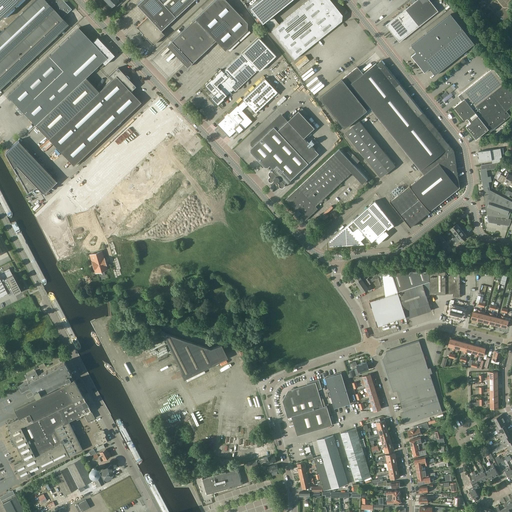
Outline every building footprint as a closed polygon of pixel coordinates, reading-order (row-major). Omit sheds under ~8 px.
[(0,0),(0,16),(17,0),(0,0)] [(61,0),(60,0),(35,0),(0,33),(0,88),(69,24),(62,18),(70,10),(64,4),(64,3),(63,0),(61,0)] [(140,0),(136,4),(147,16),(136,27),(142,33),(154,23),(160,30),(192,0),(140,0)] [(225,50),(247,30),(247,22),(225,0),(214,0),(169,43),(187,62),(184,64),(187,67),(192,63),(216,40),(225,50)] [(261,0),(253,7),(264,21),(289,0),(261,0)] [(340,15),(327,0),(308,0),(271,31),(294,59),(336,25),(335,24),(339,20),(340,15)] [(344,0),(341,0),(347,8),(350,7),(344,0)] [(399,43),(427,20),(438,12),(428,0),(417,0),(386,25),(399,43)] [(435,75),(474,44),(451,14),(411,45),(417,52),(412,56),(425,72),(430,68),(435,75)] [(164,34),(160,30),(154,23),(142,33),(143,34),(142,34),(144,36),(143,36),(146,38),(146,37),(153,44),(164,34)] [(93,42),(79,28),(20,83),(48,113),(102,62),(105,64),(114,55),(98,38),(93,42)] [(259,69),(274,55),(258,37),(241,52),(242,53),(230,65),(228,63),(221,69),(214,76),(214,77),(212,79),(211,78),(204,85),(213,95),(210,98),(213,101),(217,105),(221,101),(224,98),(223,98),(226,96),(233,90),(258,67),(259,69)] [(216,50),(207,55),(209,58),(207,60),(210,65),(221,58),(216,50)] [(406,60),(411,67),(415,63),(409,57),(406,60)] [(454,151),(381,60),(377,64),(376,63),(363,73),(358,67),(321,96),(346,127),(370,108),(385,126),(401,145),(424,174),(390,201),(403,218),(410,227),(459,187),(454,151)] [(111,80),(105,86),(98,92),(85,78),(48,113),(35,125),(74,165),(141,102),(130,91),(136,86),(118,68),(109,77),(111,80)] [(490,132),(510,116),(506,111),(511,106),(511,92),(493,68),(458,96),(462,101),(454,107),(464,120),(467,118),(468,119),(470,122),(470,121),(471,122),(466,126),(476,139),(488,129),(490,132)] [(277,92),(264,78),(243,99),(245,101),(239,107),(238,106),(228,115),(227,114),(224,117),(225,118),(218,124),(229,136),(234,131),(237,134),(251,120),(242,110),(248,105),(255,112),(277,92)] [(299,105),(298,106),(308,117),(310,116),(299,105)] [(272,106),(264,115),(267,117),(275,108),(272,106)] [(409,179),(418,172),(373,113),(369,110),(361,115),(394,160),(391,163),(392,165),(391,166),(387,161),(384,158),(383,160),(380,162),(381,163),(378,165),(380,167),(377,169),(379,171),(377,174),(379,176),(387,170),(388,172),(399,180),(399,181),(402,182),(401,183),(408,178),(409,179)] [(314,127),(299,111),(288,121),(280,114),(252,141),(251,144),(253,146),(250,149),(250,152),(265,167),(268,167),(270,166),(274,170),(273,171),(270,170),(269,172),(269,175),(270,176),(268,177),(268,180),(270,182),(273,182),(274,183),(274,185),(275,187),(278,187),(279,186),(281,187),(283,187),(285,186),(285,183),(286,182),(288,184),(291,181),(291,180),(319,154),(303,138),(314,127)] [(46,192),(57,181),(19,140),(6,152),(6,153),(6,154),(6,155),(28,192),(37,187),(41,192),(42,192),(43,193),(44,193),(45,192),(46,192)] [(175,142),(91,216),(107,238),(195,164),(175,142)] [(502,162),(501,155),(504,154),(503,148),(478,152),(479,158),(478,158),(478,162),(492,160),(492,163),(502,162)] [(366,180),(367,180),(367,177),(358,163),(358,162),(354,154),(347,158),(343,158),(340,153),(340,159),(338,160),(336,156),(339,154),(337,150),(332,153),(335,157),(336,157),(339,162),(339,164),(338,164),(338,169),(339,170),(339,173),(343,180),(352,174),(357,183),(360,183),(366,180)] [(498,163),(481,165),(481,169),(480,170),(481,174),(482,181),(482,182),(483,188),(489,187),(489,182),(491,182),(491,176),(488,177),(486,168),(495,167),(498,163)] [(509,184),(511,178),(511,175),(508,173),(506,177),(498,173),(495,178),(498,180),(497,181),(502,184),(504,181),(509,184)] [(338,175),(333,180),(339,186),(344,182),(338,175)] [(348,185),(343,190),(350,197),(354,192),(348,185)] [(508,218),(511,206),(511,201),(490,190),(489,187),(483,188),(483,191),(487,215),(508,218)] [(340,193),(336,197),(343,204),(347,200),(340,193)] [(333,199),(328,205),(335,212),(341,207),(333,199)] [(385,232),(384,231),(394,222),(375,201),(329,242),(329,247),(361,245),(361,241),(367,236),(372,242),(376,239),(376,240),(376,241),(379,244),(389,235),(386,231),(385,232)] [(324,213),(318,220),(322,225),(331,217),(327,212),(326,214),(324,213)] [(74,234),(82,231),(77,215),(70,218),(74,234)] [(509,226),(511,219),(487,215),(488,222),(509,226)] [(455,235),(461,230),(456,224),(450,229),(455,235)] [(461,230),(455,235),(459,241),(466,235),(461,230)] [(446,242),(438,232),(433,236),(441,246),(446,242)] [(104,270),(107,269),(101,251),(90,255),(95,273),(98,272),(100,276),(105,275),(104,270)] [(398,291),(422,283),(429,281),(430,294),(453,293),(453,297),(460,297),(460,271),(430,271),(392,272),(393,275),(394,277),(394,280),(395,282),(396,285),(398,291)] [(393,275),(392,272),(382,272),(385,295),(398,291),(396,285),(395,282),(394,280),(394,277),(393,275)] [(0,275),(0,295),(12,289),(14,293),(22,289),(14,273),(2,279),(0,275)] [(358,281),(356,282),(360,288),(372,281),(374,280),(373,278),(370,279),(369,277),(366,279),(364,276),(362,274),(360,275),(360,274),(355,277),(358,281)] [(373,282),(372,281),(360,288),(363,292),(368,289),(366,286),(369,284),(369,285),(373,282)] [(422,283),(398,291),(406,317),(407,318),(431,310),(422,283)] [(378,326),(406,317),(398,291),(385,295),(369,301),(375,320),(376,320),(378,326)] [(458,309),(457,309),(458,305),(459,301),(456,300),(451,300),(449,301),(448,306),(451,307),(450,313),(456,315),(458,309)] [(458,309),(456,315),(462,316),(462,313),(464,313),(466,308),(463,307),(462,310),(458,309)] [(479,313),(480,310),(478,310),(477,313),(473,311),(471,319),(477,320),(479,313)] [(491,316),(491,313),(489,313),(489,315),(485,314),(483,322),(489,323),(491,316)] [(502,319),(503,316),(501,316),(500,318),(496,317),(495,325),(501,326),(502,319)] [(184,379),(217,363),(227,358),(225,354),(220,345),(211,350),(161,332),(184,379)] [(454,350),(456,340),(450,339),(448,346),(453,347),(452,350),(454,350)] [(460,349),(462,342),(456,340),(454,350),(455,351),(456,348),(460,349)] [(404,412),(439,401),(430,374),(432,373),(430,367),(428,368),(419,341),(386,352),(383,359),(393,392),(397,391),(404,412)] [(472,352),(474,345),(468,343),(465,353),(466,354),(467,351),(472,352)] [(479,347),(477,357),(478,357),(479,354),(483,356),(485,348),(479,347)] [(499,362),(502,353),(494,351),(492,360),(499,362)] [(72,376),(64,360),(38,374),(35,369),(24,375),(26,380),(18,385),(18,386),(21,392),(31,387),(36,395),(72,376)] [(359,372),(368,369),(366,362),(362,363),(357,365),(358,368),(349,371),(350,373),(348,374),(349,377),(360,374),(359,372)] [(334,408),(350,403),(341,373),(325,378),(334,408)] [(461,373),(447,376),(448,381),(459,378),(458,376),(462,375),(461,373)] [(362,382),(372,379),(370,374),(363,376),(364,380),(362,381),(362,382)] [(462,377),(448,382),(449,386),(460,383),(460,381),(463,380),(462,377)] [(58,409),(73,402),(72,401),(82,396),(74,379),(64,385),(16,410),(20,418),(9,424),(13,432),(10,433),(24,459),(14,464),(22,480),(68,456),(62,443),(54,428),(64,423),(58,409)] [(367,388),(374,386),(372,379),(362,382),(363,384),(365,383),(367,388)] [(463,382),(449,386),(450,391),(460,389),(462,388),(461,387),(464,386),(463,382)] [(323,407),(318,390),(315,383),(288,391),(283,401),(288,418),(292,417),(297,435),(332,425),(326,406),(323,407)] [(366,394),(375,391),(374,386),(367,388),(368,392),(365,392),(366,394)] [(460,389),(450,391),(452,396),(453,396),(453,397),(456,396),(456,395),(461,394),(460,389)] [(72,401),(73,402),(58,409),(64,423),(54,428),(62,443),(68,456),(82,449),(68,421),(90,410),(83,396),(72,401)] [(369,406),(379,403),(377,397),(370,399),(371,403),(369,404),(369,406)] [(439,401),(404,412),(400,413),(404,424),(442,412),(439,401)] [(379,403),(369,406),(370,407),(372,406),(374,411),(381,409),(379,403)] [(496,423),(505,419),(504,417),(502,414),(490,420),(491,422),(495,420),(496,423)] [(496,430),(507,424),(505,421),(506,420),(505,419),(496,423),(498,426),(494,428),(495,430),(496,430)] [(376,430),(387,428),(384,420),(376,422),(377,426),(372,428),(373,431),(376,430)] [(410,437),(416,435),(421,433),(420,431),(429,428),(427,422),(414,426),(414,428),(410,430),(411,430),(408,431),(410,437)] [(496,436),(507,430),(506,427),(509,425),(508,423),(507,424),(496,430),(498,433),(496,434),(496,436)] [(355,481),(371,476),(356,428),(341,433),(355,481)] [(388,428),(387,428),(376,430),(377,433),(369,435),(370,438),(389,433),(388,432),(389,431),(388,428)] [(434,440),(440,438),(440,437),(443,437),(441,430),(435,432),(436,435),(433,436),(434,440)] [(501,439),(511,433),(511,430),(509,433),(507,430),(496,436),(494,437),(495,439),(497,437),(499,436),(501,439)] [(99,445),(107,441),(104,436),(105,435),(105,434),(105,433),(105,432),(103,432),(94,437),(98,444),(98,445),(99,445)] [(501,444),(502,445),(511,440),(511,437),(511,436),(511,433),(501,439),(503,443),(501,444)] [(324,490),(332,488),(347,483),(333,435),(317,440),(322,455),(314,457),(324,490)] [(453,450),(459,448),(454,437),(448,439),(453,450)] [(382,444),(371,447),(372,451),(392,445),(390,438),(382,441),(382,444)] [(508,448),(511,445),(511,439),(511,440),(502,445),(497,448),(498,450),(503,448),(506,446),(505,445),(506,445),(508,448)] [(412,451),(420,450),(419,446),(427,444),(426,442),(425,442),(411,446),(412,451)] [(82,459),(105,448),(103,444),(80,455),(82,459)] [(392,445),(372,451),(373,453),(380,451),(379,450),(384,449),(385,453),(394,450),(392,445)] [(420,450),(412,451),(414,457),(421,455),(427,454),(425,448),(420,450)] [(108,452),(106,449),(100,452),(93,456),(94,459),(101,455),(103,460),(111,456),(109,452),(108,452)] [(387,460),(396,459),(395,453),(386,454),(386,458),(376,460),(377,463),(378,462),(387,460)] [(22,485),(12,490),(14,493),(54,474),(68,466),(67,465),(81,458),(82,459),(80,455),(24,484),(22,485)] [(271,457),(270,455),(264,457),(265,461),(267,461),(268,464),(276,462),(275,456),(271,457)] [(83,485),(92,480),(85,465),(90,462),(87,457),(82,460),(82,459),(81,458),(67,465),(68,466),(54,474),(64,495),(79,487),(83,485)] [(265,461),(264,457),(257,459),(259,468),(263,467),(262,463),(265,462),(265,461)] [(257,459),(244,463),(245,464),(247,471),(249,470),(251,470),(256,469),(259,468),(257,459)] [(307,471),(314,470),(317,469),(316,465),(312,466),(312,467),(306,469),(305,462),(297,464),(299,473),(307,471)] [(417,472),(425,471),(425,470),(423,470),(423,467),(425,467),(425,466),(429,465),(429,463),(416,465),(417,472)] [(279,470),(277,464),(270,466),(267,467),(268,470),(271,469),(272,476),(277,474),(277,471),(279,470)] [(490,469),(494,477),(499,475),(496,470),(493,465),(493,464),(490,465),(492,468),(490,469)] [(389,472),(398,471),(397,465),(388,467),(389,470),(380,472),(380,469),(376,470),(377,475),(389,472)] [(93,466),(91,467),(90,468),(89,470),(89,471),(90,473),(91,474),(93,474),(95,474),(96,474),(97,473),(98,472),(98,470),(98,469),(97,467),(96,466),(95,466),(93,466)] [(488,479),(483,469),(482,467),(480,469),(481,471),(479,473),(483,481),(488,479)] [(111,470),(107,468),(102,470),(102,471),(100,473),(100,472),(92,476),(93,476),(97,486),(97,487),(105,483),(105,482),(107,481),(112,478),(114,475),(111,470)] [(235,486),(242,484),(237,468),(203,477),(207,493),(230,487),(230,486),(234,485),(235,486)] [(494,477),(490,469),(487,470),(485,468),(483,469),(488,479),(489,480),(494,477)] [(483,481),(479,473),(476,474),(475,472),(473,469),(471,470),(472,473),(474,475),(479,484),(483,481)] [(300,478),(308,476),(307,473),(315,472),(314,470),(307,471),(299,473),(300,478)] [(480,487),(479,484),(474,475),(472,477),(473,479),(470,481),(473,486),(475,489),(480,487)] [(309,481),(301,482),(302,489),(310,487),(310,484),(314,483),(313,480),(309,481)] [(478,495),(475,489),(473,486),(469,489),(471,493),(468,494),(469,495),(467,496),(466,498),(468,500),(470,500),(471,499),(472,500),(474,499),(475,501),(477,500),(475,496),(478,495)] [(14,493),(12,490),(0,495),(0,497),(2,502),(7,511),(24,511),(16,495),(16,496),(14,493)] [(393,503),(401,503),(400,496),(387,497),(387,504),(393,504),(393,503)] [(54,506),(56,509),(74,501),(72,498),(54,506)] [(86,500),(75,505),(78,511),(81,511),(90,508),(86,500)]
